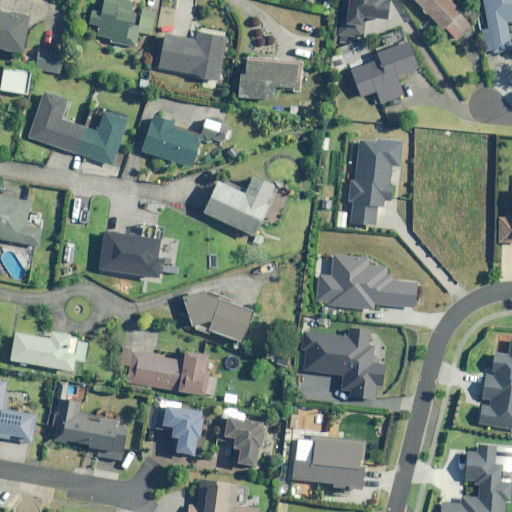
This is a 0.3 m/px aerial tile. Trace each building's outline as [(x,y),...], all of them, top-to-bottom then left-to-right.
[(129,0),(103,0),(103,1),(104,1),(102,13),(92,10),(89,21),(89,23),(98,25),(96,34),(111,37),(110,41),(135,46),(136,41),(138,30),(146,32),(149,33),(153,12),(148,11),(142,10),(139,25),(135,24),(137,15),(131,14),(134,1),(129,0)] [(348,0),(348,12),(339,12),(338,36),(363,37),(364,18),(387,19),(387,0),(348,0)] [(462,12),(450,0),(415,0),(444,30),(446,28),(456,38),(470,25),(468,22),(460,14),(462,12)] [(511,0),(482,0),(488,28),(481,29),(486,54),(488,53),(508,50),(511,49),(511,47),(511,46),(507,21),(511,21),(511,0)] [(0,48),(21,52),(23,53),(23,49),(27,29),(29,17),(0,11),(0,48)] [(227,38),(225,37),(198,32),(197,40),(187,38),(165,34),(159,64),(159,67),(171,70),(185,72),(187,73),(201,76),(200,78),(219,82),(227,38)] [(397,77),(418,68),(407,41),(377,53),(379,58),(365,64),(362,58),(348,63),(362,97),(376,91),(381,103),(404,94),(397,77)] [(63,53),(60,52),(38,48),(36,62),(35,68),(59,73),(63,53)] [(293,61),(276,59),(248,57),(247,70),(246,76),(240,75),(238,97),(274,100),(276,88),(293,89),(293,91),(300,91),(301,80),(301,70),(302,61),(293,61)] [(30,77),(32,70),(32,67),(13,63),(12,69),(4,67),(1,84),(0,87),(0,89),(27,94),(30,77)] [(32,70),(30,77),(38,78),(39,71),(32,70)] [(138,86),(147,88),(148,80),(140,79),(138,86)] [(84,156),(112,166),(128,120),(104,112),(97,131),(61,118),(68,99),(43,90),(27,136),(49,144),(51,145),(56,146),(82,155),(84,156)] [(175,123),(169,121),(153,116),(141,151),(169,161),(174,163),(192,169),(195,159),(196,156),(203,137),(173,127),(175,123)] [(201,134),(216,139),(221,123),(206,118),(201,134)] [(376,142),(360,141),(359,165),(356,165),(355,183),(350,183),(349,201),(352,201),(351,223),(375,225),(376,205),(386,205),(386,198),(393,199),(394,182),(391,182),(391,165),(401,166),(402,140),(377,139),(376,142)] [(273,186),(258,179),(253,177),(248,189),(245,195),(224,185),(218,182),(206,208),(204,213),(254,237),(252,241),(259,245),(263,237),(258,234),(260,229),(262,226),(263,223),(271,207),(269,206),(276,192),(277,189),(273,186)] [(27,219),(31,199),(0,193),(0,236),(27,241),(40,244),(43,227),(40,226),(26,224),(27,219)] [(499,243),(511,243),(511,217),(499,218),(499,243)] [(145,234),(107,228),(104,228),(98,267),(160,276),(161,270),(174,272),(175,269),(176,263),(192,265),(195,242),(182,240),(162,237),(158,236),(145,234)] [(369,259),(334,256),(332,276),(318,275),(316,301),(327,302),(326,307),(373,312),(374,304),(416,308),(419,282),(386,278),(387,268),(368,266),(369,259)] [(249,308),(231,301),(205,292),(204,289),(183,296),(188,313),(190,317),(192,325),(194,324),(195,327),(209,332),(210,329),(242,341),(245,334),(246,331),(252,313),(253,310),(249,308)] [(370,330),(349,328),(348,336),(301,332),(299,350),(305,350),(303,371),(342,375),(341,390),(350,391),(349,396),(375,399),(377,385),(383,385),(385,364),(372,363),(373,346),(369,345),(370,330)] [(72,333),(55,330),(51,330),(51,332),(50,337),(36,335),(15,331),(10,358),(73,369),(75,358),(78,359),(84,360),(84,359),(84,357),(87,341),(78,340),(76,352),(69,351),(71,338),(72,333)] [(511,338),(508,356),(496,353),(491,376),(487,375),(482,398),(484,399),(479,425),(511,432),(511,338)] [(185,360),(175,358),(134,351),(135,347),(123,345),(120,362),(129,364),(126,380),(206,394),(207,392),(214,393),(217,375),(215,375),(210,374),(210,371),(206,370),(208,357),(209,353),(186,349),(185,360)] [(4,393),(5,389),(6,380),(0,379),(0,435),(24,439),(31,440),(32,432),(33,427),(34,427),(34,425),(36,413),(6,408),(8,394),(4,393)] [(64,397),(67,383),(59,381),(56,395),(60,396),(57,411),(54,411),(50,429),(54,429),(52,438),(66,442),(67,439),(89,443),(89,445),(98,447),(97,453),(121,459),(128,425),(117,423),(119,416),(116,411),(111,411),(109,412),(108,416),(102,415),(101,421),(95,420),(85,418),(86,412),(79,410),(81,400),(64,397)] [(239,395),(226,392),(224,402),(237,404),(239,395)] [(202,410),(167,403),(167,406),(159,405),(155,427),(173,430),(172,435),(179,436),(177,450),(194,454),(198,435),(201,435),(204,417),(201,416),(202,410)] [(264,422),(232,416),(229,415),(228,418),(221,416),(217,438),(235,442),(234,446),(241,448),(239,462),(256,465),(260,447),(263,447),(266,429),(263,428),(264,422)] [(365,441),(298,434),(295,460),(293,479),(332,483),(332,487),(361,490),(364,468),(362,467),(365,441)] [(466,480),(474,480),(473,486),(480,487),(479,498),(463,496),(462,505),(442,503),(441,511),(504,511),(505,501),(510,502),(511,483),(500,482),(501,471),(511,472),(511,460),(511,457),(494,456),(495,446),(479,444),(478,454),(468,453),(466,480)] [(236,504),(236,499),(238,483),(199,478),(197,499),(197,503),(189,502),(187,511),(259,511),(260,506),(250,506),(236,504)]
